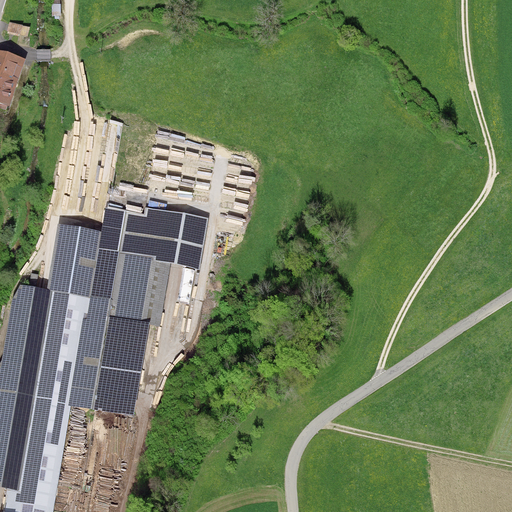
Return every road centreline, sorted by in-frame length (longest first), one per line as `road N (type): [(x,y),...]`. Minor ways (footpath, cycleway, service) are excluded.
road 1 (track): [(466,0),(472,83),(494,172),(402,318),(380,383)]
road 2 (unclassified): [(511,296),(305,438),(295,463),(294,511)]
road 3 (track): [(511,467),(318,426)]
road 4 (track): [(67,48),(83,111),(82,211)]
